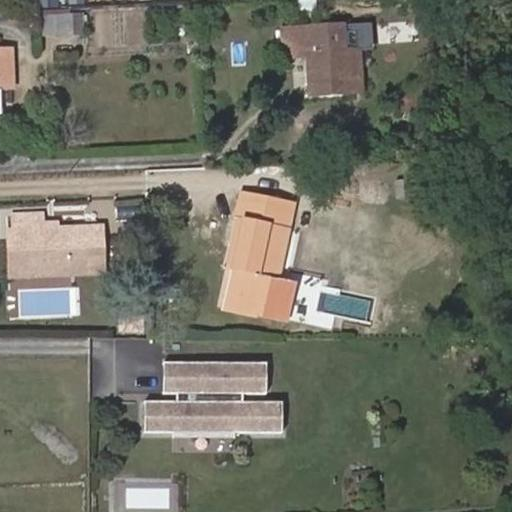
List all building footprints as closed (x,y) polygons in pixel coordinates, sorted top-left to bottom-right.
[(41,29),(85,33),(86,11),(43,8),(41,29)] [(361,91),(359,49),(343,50),(342,25),(282,28),(284,56),(308,55),(310,94),(361,91)] [(0,48),(0,65),(9,65),(9,49),(0,48)] [(9,65),(0,65),(0,83),(10,83),(9,65)] [(423,92),(401,93),(401,110),(442,108),(441,84),(423,85),(423,92)] [(412,178),(396,178),(396,196),(413,195),(412,178)] [(377,179),(361,179),(362,198),(378,197),(377,179)] [(238,279),(288,276),(295,226),(279,223),(283,198),(245,193),(241,221),(248,222),(243,257),(246,258),(244,271),(239,270),(238,279)] [(279,223),(295,226),(299,200),(283,198),(279,223)] [(62,229),(49,230),(48,224),(48,215),(18,216),(19,231),(19,232),(29,232),(31,271),(109,267),(107,227),(62,229)] [(232,269),(239,270),(244,271),(246,258),(243,257),(248,222),(241,221),(238,221),(232,269)] [(29,232),(19,232),(19,231),(14,231),(16,276),(109,272),(109,267),(31,271),(29,232)] [(287,278),(288,276),(238,279),(235,310),(260,313),(261,300),(275,301),(278,277),(287,278)] [(261,300),(260,313),(282,316),(287,278),(278,277),(275,301),(261,300)] [(117,314),(117,332),(143,332),(143,314),(117,314)] [(265,365),(163,365),(163,395),(176,395),(176,405),(162,404),(162,435),(173,435),(233,435),(268,435),(268,405),(248,405),(248,395),(265,395),(265,365)] [(233,435),(173,435),(173,460),(233,460),(233,435)]
